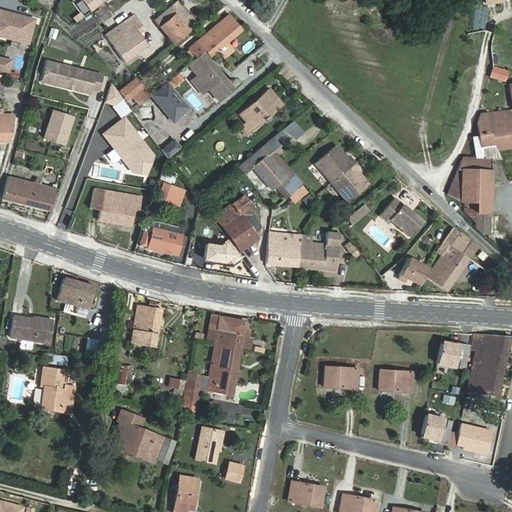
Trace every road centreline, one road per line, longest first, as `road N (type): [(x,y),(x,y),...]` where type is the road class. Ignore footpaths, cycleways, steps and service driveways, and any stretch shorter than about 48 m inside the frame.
road 1 (tertiary): [(298,304),(188,287),(0,226)]
road 2 (residential): [(511,431),(500,480),(275,427)]
road 3 (residential): [(428,189),(227,0)]
road 4 (tertiary): [(511,315),(298,304)]
road 5 (residential): [(484,39),(458,153),(428,189)]
road 6 (residential): [(298,304),(275,427)]
